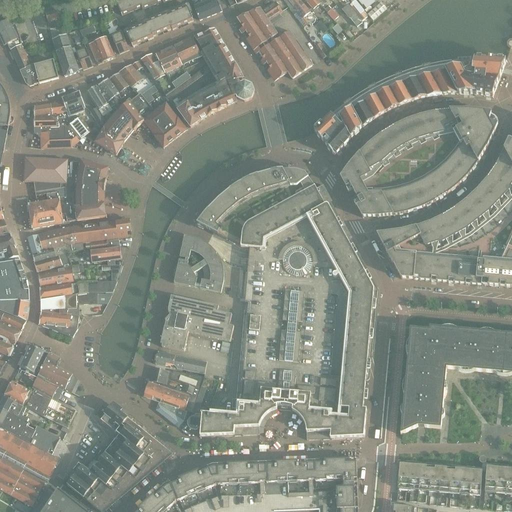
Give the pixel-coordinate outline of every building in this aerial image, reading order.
[(133,12),(127,0),(120,0),(116,2),(122,17),(133,12)] [(127,0),(133,12),(142,9),(143,8),(139,0),(127,0)] [(150,0),(139,0),(143,8),(142,9),(143,11),(153,6),(150,0)] [(217,0),(211,0),(194,7),(200,22),(222,13),(217,0)] [(310,13),(298,0),(286,0),(298,14),(295,17),(304,28),(307,25),(302,19),(310,13)] [(321,4),(317,0),(304,0),(313,10),(315,9),(316,9),(319,7),(319,6),(319,5),(321,4)] [(349,7),(348,7),(343,11),(357,28),(362,24),(361,23),(367,18),(355,3),(355,2),(353,4),(349,7)] [(275,3),(262,12),(268,22),(269,22),(279,15),(282,13),(275,3)] [(367,16),(373,22),(387,10),(381,4),(367,16)] [(186,5),(176,10),(183,27),(194,23),(186,5)] [(260,9),(249,15),(258,29),(268,22),(262,12),(260,9)] [(176,10),(166,14),(173,30),(172,30),(173,32),(183,27),(176,10)] [(328,14),(335,21),(338,18),(332,10),(328,14)] [(60,20),(58,12),(46,15),(48,23),(60,20)] [(166,13),(155,17),(163,34),(172,30),(173,30),(166,14),(166,13)] [(237,20),(243,29),(248,36),(258,29),(249,15),(237,20)] [(279,15),(269,22),(271,26),(281,19),(279,15)] [(334,26),(336,23),(328,15),(325,17),(334,26)] [(145,21),(145,22),(146,22),(153,39),(153,38),(163,34),(155,17),(145,21)] [(12,52),(22,75),(29,72),(28,69),(31,68),(31,67),(22,47),(23,47),(20,39),(15,25),(12,27),(9,21),(0,25),(0,38),(4,47),(7,45),(11,52),(12,52)] [(145,22),(136,26),(143,44),(154,39),(153,38),(153,39),(146,22),(145,22)] [(257,49),(275,37),(278,35),(271,26),(269,22),(268,22),(258,29),(248,36),(257,49)] [(337,25),(333,29),(338,35),(343,31),(337,25)] [(125,31),(131,45),(133,48),(143,44),(136,26),(125,31)] [(129,51),(127,47),(120,29),(116,30),(118,35),(112,38),(120,55),(129,51)] [(186,102),(177,108),(176,108),(178,111),(178,112),(191,129),(200,123),(208,117),(209,117),(218,113),(227,108),(237,104),(235,100),(238,99),(238,100),(239,100),(244,103),(245,103),(251,101),(251,100),(252,100),(254,94),(254,93),(252,88),(252,87),(251,87),(246,84),(245,84),(244,85),(242,80),(244,80),(241,75),(236,66),(215,29),(205,33),(195,38),(203,53),(201,54),(208,67),(211,71),(218,84),(206,90),(196,96),(186,102)] [(86,30),(80,32),(83,40),(89,38),(88,36),(86,30)] [(289,53),(279,60),(288,74),(292,81),(313,67),(290,32),(280,39),(289,53)] [(79,73),(79,72),(73,56),(66,34),(65,35),(66,36),(62,37),(62,36),(61,36),(62,37),(58,38),(57,37),(57,38),(57,39),(53,40),(53,39),(52,39),(65,78),(79,73)] [(278,41),(275,37),(257,49),(259,53),(278,41)] [(101,61),(102,64),(102,65),(115,59),(107,39),(90,46),(97,63),(101,61)] [(192,39),(173,47),(183,66),(202,57),(192,39)] [(259,53),(264,60),(268,67),(279,60),(289,53),(280,39),(278,41),(259,53)] [(315,48),(323,59),(328,56),(320,44),(315,48)] [(73,56),(79,72),(83,71),(83,72),(93,68),(86,50),(80,52),(78,47),(75,49),(77,55),(73,56)] [(156,55),(165,75),(183,66),(173,47),(156,55)] [(165,75),(156,55),(153,57),(152,56),(142,61),(155,81),(165,75)] [(412,71),(402,74),(402,73),(394,76),(395,77),(386,81),(385,80),(384,81),(385,81),(376,86),(375,84),(368,88),(369,90),(360,95),(360,94),(359,95),(351,101),(350,100),(343,105),(344,106),(336,112),(331,116),(330,116),(331,117),(322,126),(319,123),(314,128),(316,131),(314,133),(318,137),(317,138),(320,141),(321,141),(328,150),(327,150),(330,154),(331,154),(335,158),(344,148),(345,149),(347,147),(346,146),(351,140),(355,137),(356,137),(359,134),(359,133),(363,129),(374,121),(386,114),(399,108),(413,102),(427,99),(442,96),(457,96),(464,96),(464,97),(469,97),(469,96),(475,96),(494,100),(496,93),(498,88),(497,88),(503,74),(505,70),(504,70),(507,63),(506,63),(503,62),(504,59),(489,59),(489,62),(475,61),(475,60),(474,60),(474,61),(471,61),(471,59),(458,60),(458,62),(457,62),(442,64),(442,63),(441,63),(441,64),(431,66),(430,64),(422,66),(423,68),(413,71),(412,70),(411,70),(412,71)] [(279,60),(268,67),(278,81),(288,74),(279,60)] [(54,61),(44,64),(49,83),(59,80),(54,61)] [(120,74),(131,89),(143,81),(136,72),(141,70),(142,71),(144,70),(139,62),(120,74)] [(44,64),(35,67),(34,67),(39,84),(39,85),(49,83),(44,64)] [(28,69),(29,72),(32,77),(34,86),(39,84),(34,67),(35,67),(34,66),(31,67),(31,68),(28,69)] [(208,67),(166,97),(169,101),(211,71),(208,67)] [(29,72),(22,75),(26,84),(30,87),(34,86),(32,77),(29,72)] [(110,80),(120,93),(129,87),(119,74),(110,80)] [(108,80),(99,86),(98,88),(97,87),(97,86),(87,92),(99,112),(100,112),(106,108),(105,107),(109,105),(108,104),(112,100),(119,95),(108,80)] [(0,131),(8,133),(10,119),(11,117),(11,114),(11,111),(11,108),(10,105),(9,101),(9,100),(8,98),(8,96),(7,94),(6,92),(4,89),(3,88),(2,86),(0,83),(0,131)] [(34,107),(34,128),(34,134),(41,134),(41,151),(47,149),(53,149),(59,148),(65,148),(71,149),(72,142),(76,138),(80,142),(85,138),(107,151),(108,151),(117,157),(122,147),(122,148),(124,145),(104,130),(101,134),(94,130),(91,132),(79,117),(70,120),(69,118),(83,113),(81,110),(85,109),(79,92),(62,99),(62,100),(54,103),(55,104),(34,107)] [(104,129),(104,130),(124,145),(125,144),(124,144),(129,138),(129,137),(134,132),(135,132),(136,131),(136,130),(139,128),(140,128),(140,127),(143,124),(143,125),(144,124),(147,127),(152,133),(152,134),(155,138),(155,139),(155,138),(161,146),(164,149),(164,150),(164,149),(168,147),(168,146),(171,144),(172,144),(172,143),(175,141),(176,141),(176,140),(179,138),(180,138),(180,137),(187,132),(187,131),(185,129),(185,128),(178,120),(167,105),(156,113),(141,94),(129,103),(119,112),(104,130),(104,129)] [(97,109),(91,113),(100,128),(106,125),(97,109)] [(421,117),(411,120),(407,122),(394,128),(382,135),(370,144),(360,154),(349,166),(341,179),(349,194),(353,191),(359,202),(354,204),(362,219),(378,219),(394,217),(408,214),(422,210),(435,203),(447,196),(459,187),(469,176),(478,164),(487,150),(498,126),(498,123),(497,119),(495,117),(492,115),(467,112),(450,112),(435,113),(421,117)] [(511,141),(510,141),(510,142),(509,141),(504,151),(497,166),(488,179),(484,184),(483,183),(480,186),(481,187),(478,191),(467,201),(455,210),(451,213),(450,212),(446,214),(447,215),(443,218),(430,224),(416,228),(401,232),(387,234),(377,235),(401,280),(511,289),(511,141)] [(53,202),(37,204),(29,206),(33,230),(64,225),(63,216),(66,215),(67,223),(78,221),(78,222),(107,218),(105,205),(105,206),(105,194),(105,193),(105,190),(106,190),(106,189),(106,186),(106,185),(106,182),(107,182),(106,182),(110,169),(82,162),(82,163),(68,162),(26,159),(25,183),(34,184),(35,193),(66,189),(67,197),(60,198),(52,199),(53,202)] [(250,250),(237,399),(235,415),(211,413),(210,415),(202,415),(202,416),(195,415),(195,417),(194,417),(193,417),(192,417),(191,418),(190,418),(190,419),(189,419),(189,420),(188,421),(188,422),(188,423),(188,424),(188,426),(188,427),(189,428),(190,429),(191,430),(192,430),(193,431),(194,431),(198,431),(198,429),(201,429),(201,438),(234,437),(235,428),(260,427),(260,426),(260,425),(261,424),(261,422),(262,421),(263,420),(264,419),(264,418),(265,417),(266,416),(269,414),(270,413),(271,412),(272,412),(273,411),(275,411),(277,410),(277,407),(279,407),(281,406),(284,407),(287,407),(290,407),(293,408),(293,411),(294,412),(296,413),(297,414),(298,415),(300,416),(301,417),(301,418),(302,420),(303,421),(304,422),(305,423),(305,425),(306,426),(306,427),(306,429),(306,430),(307,432),(307,433),(331,433),(365,432),(367,410),(364,410),(365,397),(365,389),(366,382),(367,382),(368,381),(369,381),(369,380),(370,379),(378,290),(345,230),(341,223),(334,209),(330,203),(332,202),(328,195),(323,186),(316,190),(315,188),(305,174),(296,172),(283,172),(283,171),(271,173),(258,177),(243,183),(243,184),(230,191),(230,192),(219,201),(208,212),(208,211),(197,226),(241,249),(250,250)] [(38,236),(28,239),(32,256),(35,255),(49,252),(49,251),(74,245),(128,238),(127,233),(131,232),(130,221),(121,222),(121,219),(118,219),(118,222),(108,223),(74,228),(70,229),(38,236)] [(4,222),(0,223),(0,237),(10,235),(5,222),(4,222)] [(0,255),(2,255),(4,262),(19,258),(11,236),(0,238),(0,255)] [(175,271),(175,273),(174,275),(174,277),(174,278),(174,279),(175,280),(175,281),(174,284),(195,289),(200,290),(221,295),(223,285),(224,282),(224,281),(224,279),(224,276),(224,274),(224,273),(224,271),(223,269),(223,267),(222,265),(222,264),(221,261),(220,259),(218,257),(217,255),(216,253),(215,252),(212,249),(211,248),(209,246),(207,245),(204,243),(202,242),(200,241),(197,240),(195,239),(184,237),(180,258),(186,260),(185,262),(179,261),(178,266),(177,267),(176,269),(176,270),(175,271)] [(120,248),(119,240),(106,242),(91,244),(91,245),(91,250),(91,251),(120,248)] [(68,254),(68,253),(84,251),(83,245),(73,246),(54,250),(56,258),(59,257),(59,256),(68,254)] [(122,260),(121,256),(121,249),(91,253),(92,264),(108,262),(115,261),(122,260)] [(35,255),(32,256),(34,263),(56,258),(54,250),(49,252),(35,255)] [(34,263),(35,264),(36,265),(35,266),(37,274),(55,269),(63,266),(59,257),(56,258),(34,263)] [(0,304),(0,303),(18,302),(29,303),(24,302),(17,270),(21,265),(20,262),(0,264),(0,304)] [(84,272),(83,267),(78,267),(71,268),(71,269),(39,275),(41,288),(74,283),(73,275),(79,275),(79,273),(84,272)] [(88,294),(87,283),(71,285),(41,290),(41,301),(76,296),(84,295),(88,294)] [(106,283),(87,283),(88,294),(106,294),(106,283)] [(117,283),(106,283),(106,294),(113,294),(117,283)] [(84,295),(76,296),(77,310),(79,310),(79,306),(98,305),(98,296),(88,294),(84,295)] [(41,301),(41,314),(60,315),(67,316),(79,318),(79,310),(77,310),(76,296),(41,301)] [(170,317),(166,322),(161,345),(162,345),(162,348),(184,353),(189,334),(231,343),(234,328),(231,327),(232,323),(230,323),(232,316),(218,312),(219,307),(171,297),(170,301),(168,311),(168,312),(168,313),(168,314),(169,315),(169,316),(170,317)] [(0,303),(0,304),(0,311),(9,315),(16,318),(27,322),(30,303),(29,303),(18,302),(0,303)] [(0,342),(14,348),(15,346),(15,347),(22,332),(2,322),(5,316),(0,313),(0,342)] [(73,339),(78,330),(77,330),(79,318),(67,316),(60,315),(41,314),(39,326),(73,339)] [(26,324),(5,316),(2,322),(22,332),(26,324)] [(406,416),(403,416),(401,436),(418,428),(425,428),(441,430),(442,419),(439,419),(440,411),(443,411),(444,400),(441,400),(443,382),(446,382),(447,370),(456,370),(457,367),(474,369),(474,372),(495,374),(495,371),(511,372),(511,335),(497,334),(496,337),(479,336),(479,333),(459,331),(458,334),(440,332),(441,329),(430,328),(430,331),(410,330),(409,340),(412,341),(411,358),(408,358),(406,379),(409,379),(407,397),(404,397),(403,407),(406,408),(406,416)] [(0,353),(9,358),(14,349),(14,348),(0,342),(0,353)] [(20,368),(20,369),(30,373),(28,377),(35,383),(33,389),(52,399),(59,387),(63,389),(62,391),(64,392),(65,390),(71,394),(78,381),(72,376),(57,368),(61,360),(49,354),(49,355),(45,353),(30,347),(20,368)] [(158,353),(155,365),(166,367),(168,367),(168,364),(173,365),(177,369),(205,375),(207,363),(168,355),(158,353)] [(149,384),(145,396),(146,399),(160,403),(158,408),(181,426),(184,422),(187,412),(193,414),(205,379),(173,372),(173,374),(170,373),(155,370),(152,382),(154,383),(153,385),(149,384)] [(11,384),(5,398),(25,409),(44,418),(68,430),(72,421),(48,408),(51,402),(13,384),(11,384)] [(5,398),(0,406),(0,409),(28,423),(29,420),(23,418),(27,410),(5,398)] [(62,485),(75,495),(76,493),(99,511),(106,511),(173,455),(113,407),(109,411),(103,406),(95,416),(119,435),(104,454),(100,450),(85,469),(79,464),(62,485)] [(28,423),(0,409),(0,428),(52,456),(59,443),(61,441),(37,428),(35,432),(27,428),(29,424),(27,423),(28,423)] [(59,460),(52,456),(0,428),(0,446),(6,450),(5,453),(6,453),(6,452),(27,463),(26,465),(50,478),(59,460)] [(0,458),(0,491),(16,500),(32,508),(33,509),(45,483),(2,460),(0,458)] [(358,511),(357,460),(213,466),(165,486),(136,511),(358,511)] [(400,465),(400,473),(398,489),(409,490),(411,466),(400,465)] [(421,467),(411,466),(409,490),(419,491),(421,467)] [(431,468),(421,467),(419,491),(429,492),(431,468)] [(441,469),(431,468),(429,492),(439,493),(441,469)] [(498,469),(487,468),(485,492),(496,493),(498,469)] [(452,470),(441,469),(439,493),(449,494),(452,470)] [(508,470),(498,469),(496,493),(506,494),(508,470)] [(462,471),(452,470),(449,494),(459,495),(462,471)] [(472,472),(462,471),(459,495),(470,496),(472,472)] [(480,497),(483,471),(482,471),(482,473),(472,472),(470,496),(480,497)] [(85,511),(59,491),(47,508),(46,508),(43,511),(85,511)] [(16,500),(13,507),(22,511),(29,511),(32,508),(16,500)]
